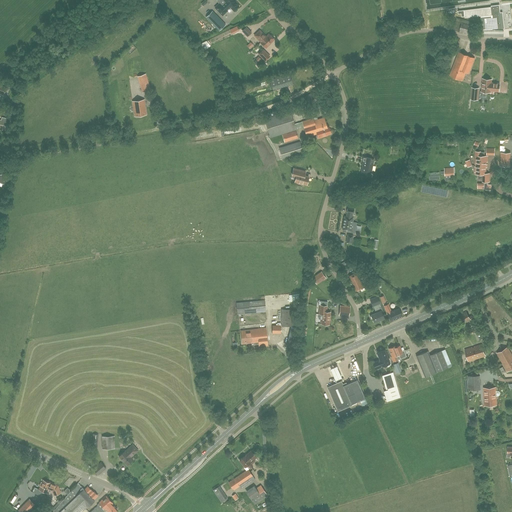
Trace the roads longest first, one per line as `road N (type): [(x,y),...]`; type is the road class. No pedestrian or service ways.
road 1 (track): [(24,149),(242,116),(334,73)]
road 2 (unclassified): [(362,342),(318,230),(343,138),(345,103),(334,73)]
road 3 (unclassified): [(334,73),(410,32),(511,42)]
road 4 (primary): [(362,342),(511,274)]
road 5 (tertiary): [(143,508),(0,439)]
road 6 (primary): [(143,508),(257,405)]
